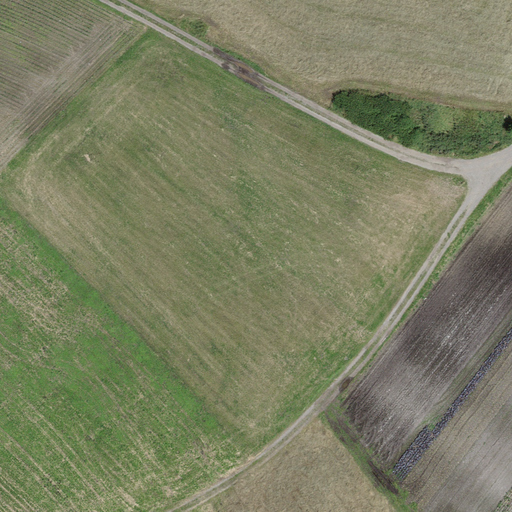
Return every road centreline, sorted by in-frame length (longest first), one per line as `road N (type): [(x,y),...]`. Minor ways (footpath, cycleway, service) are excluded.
road 1 (track): [(491,173),(385,326),(233,477),(179,511)]
road 2 (track): [(112,0),(407,155),(491,173),(511,150)]
